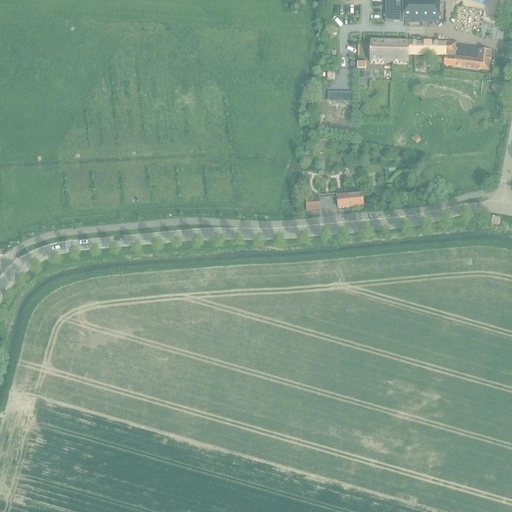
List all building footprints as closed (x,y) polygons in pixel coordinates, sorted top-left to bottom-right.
[(438,22),(437,0),(387,0),(387,21),(438,22)] [(487,71),(490,51),(477,50),(476,59),(454,56),(454,43),(369,41),(369,62),(406,63),(406,54),(452,55),(452,57),(443,57),(442,66),(487,71)] [(345,97),(330,96),(329,108),(344,109),(345,97)] [(363,206),(362,194),(344,196),(337,197),(338,208),(363,206)] [(307,211),(319,210),(318,198),(306,199),(307,211)]
